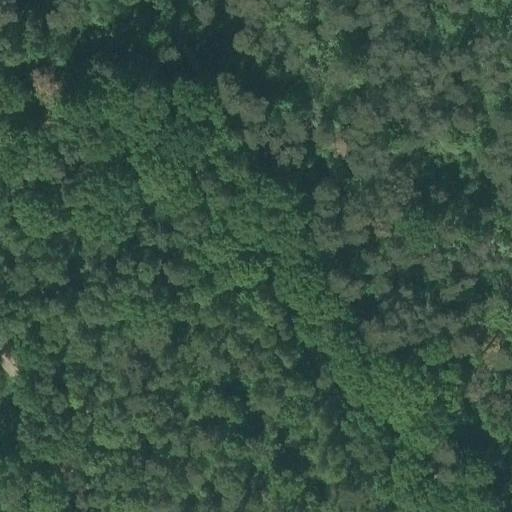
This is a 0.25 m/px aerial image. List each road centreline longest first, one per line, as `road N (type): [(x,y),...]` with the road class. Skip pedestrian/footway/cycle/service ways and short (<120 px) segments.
road 1 (track): [(449,511),(140,0)]
road 2 (track): [(0,342),(104,511)]
